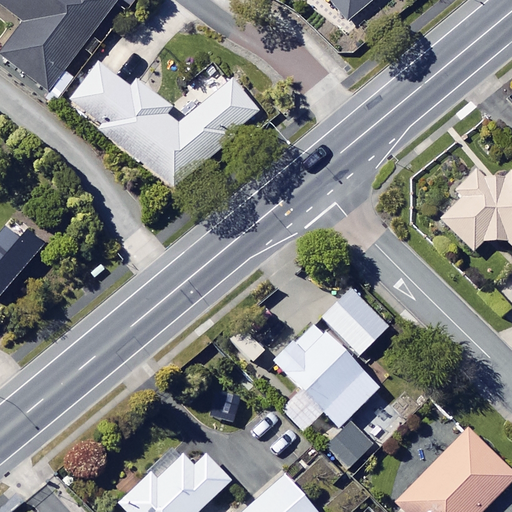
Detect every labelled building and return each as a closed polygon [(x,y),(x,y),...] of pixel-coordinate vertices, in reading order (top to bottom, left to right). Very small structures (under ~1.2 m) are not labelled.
[(0,0),(0,8),(26,28),(2,60),(50,97),(118,8),(123,12),(132,0),(0,0)] [(321,0),(363,24),(377,0),(321,0)] [(135,94),(105,68),(72,107),(182,200),(259,108),(229,83),(193,125),(144,83),(135,94)] [(511,178),(500,191),(482,173),(459,196),(466,202),(444,225),(477,257),(488,246),(511,248),(511,178)] [(393,332),(355,293),(326,323),(364,361),(393,332)] [(382,393),(318,329),(278,369),(342,433),(382,393)] [(488,511),(511,487),(511,474),(471,434),(399,507),(403,511),(488,511)] [(366,436),(345,436),(329,452),(352,475),(379,449),(366,436)] [(198,473),(181,455),(123,509),(125,511),(207,511),(235,486),(211,461),(198,473)] [(316,511),(288,480),(252,511),(316,511)]
